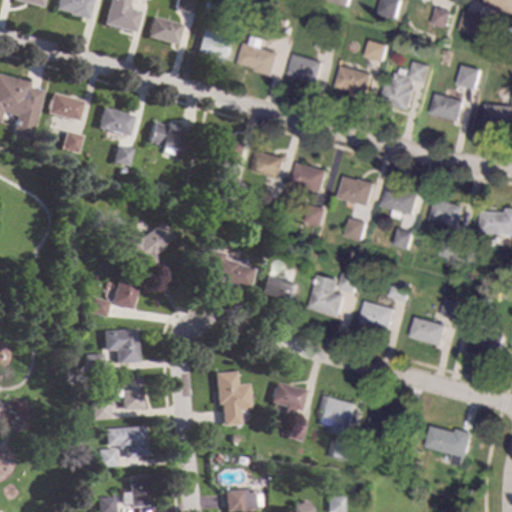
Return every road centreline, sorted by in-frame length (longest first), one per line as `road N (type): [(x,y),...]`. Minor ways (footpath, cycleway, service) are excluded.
road 1 (residential): [(511,169),(407,152),(0,40)]
road 2 (residential): [(188,511),(176,354),(185,328),(217,325),(511,408)]
